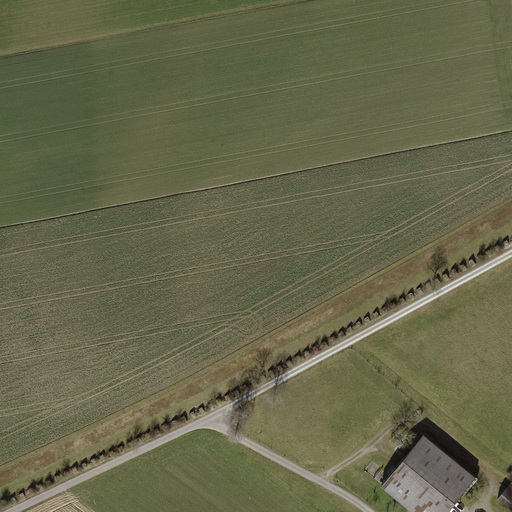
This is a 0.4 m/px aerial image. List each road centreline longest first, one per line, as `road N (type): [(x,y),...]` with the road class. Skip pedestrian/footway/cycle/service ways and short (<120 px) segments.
road 1 (track): [(11,511),(211,417),(511,253)]
road 2 (unknown): [(323,482),(417,426),(445,435),(494,477)]
road 3 (track): [(369,511),(211,417)]
